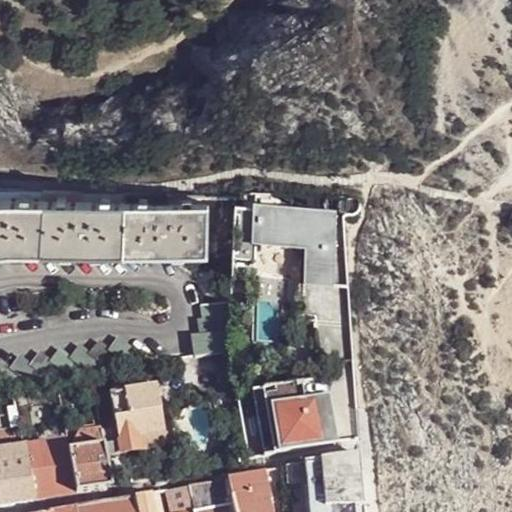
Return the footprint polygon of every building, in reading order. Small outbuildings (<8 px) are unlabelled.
[(208,205),(34,199),(17,198),(5,199),(0,199),(0,248),(7,247),(23,247),(49,248),(61,249),(207,254),(208,205)] [(337,216),(234,216),(232,281),(256,281),(257,253),(308,254),(307,292),(325,292),(337,292),(337,216)] [(325,292),(307,292),(307,321),(325,322),(325,292)] [(231,303),(202,304),(204,318),(199,319),(201,334),(193,336),(195,355),(228,352),(230,352),(231,303)] [(119,339),(110,351),(128,366),(149,362),(119,339)] [(0,390),(128,366),(110,351),(99,343),(89,355),(79,347),(70,359),(59,351),(49,363),(39,355),(29,366),(18,359),(9,370),(0,363),(0,390)] [(156,386),(151,364),(143,365),(148,388),(156,386)] [(329,379),(253,393),(264,458),(340,444),(329,379)] [(109,396),(119,441),(138,437),(164,431),(156,386),(148,388),(109,396)] [(138,437),(141,451),(166,445),(164,431),(138,437)] [(103,446),(100,433),(80,436),(82,451),(103,446)] [(138,437),(119,441),(119,444),(122,455),(141,451),(138,437)] [(28,460),(33,486),(35,501),(42,500),(77,493),(69,452),(68,441),(25,448),(28,460)] [(77,493),(111,487),(110,481),(103,447),(103,446),(82,451),(69,452),(77,493)] [(0,465),(28,460),(25,448),(4,452),(0,452),(0,465)] [(366,511),(364,480),(362,454),(306,466),(308,484),(310,511),(366,511)] [(0,506),(0,509),(35,501),(33,486),(28,460),(0,465),(0,506)] [(306,464),(287,467),(289,485),(308,484),(306,466),(306,464)] [(247,477),(227,482),(229,499),(249,495),(248,490),(268,486),(265,472),(247,475),(247,477)] [(194,511),(195,511),(229,504),(229,499),(227,482),(227,479),(190,487),(194,511)] [(272,511),(270,502),(272,502),(268,486),(248,490),(249,495),(229,499),(229,504),(231,511),(272,511)] [(194,511),(190,487),(168,491),(173,511),(194,511)] [(173,511),(168,491),(162,493),(166,511),(173,511)] [(138,511),(157,511),(154,494),(135,498),(138,511)] [(75,509),(75,511),(138,511),(135,498),(75,509)]
